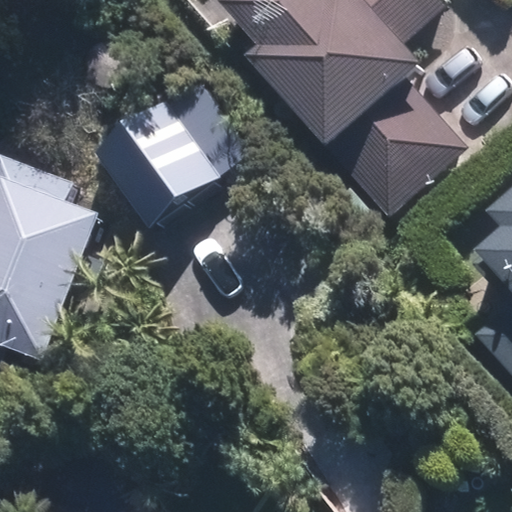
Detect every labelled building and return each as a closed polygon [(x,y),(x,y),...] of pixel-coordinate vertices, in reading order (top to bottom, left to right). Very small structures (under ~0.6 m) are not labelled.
[(283,55),(269,66),(401,222),(483,153),(427,86),(446,70),(420,38),(464,2),(462,0),(251,0),(243,7),(283,55)] [(180,101),(112,147),(168,231),(269,163),(237,116),(205,138),(180,101)] [(126,197),(6,156),(0,171),(0,355),(65,377),(126,197)] [(511,321),(486,343),(511,375),(511,239),(481,265),(511,303),(511,321)] [(126,511),(163,511),(140,494),(126,511)]
